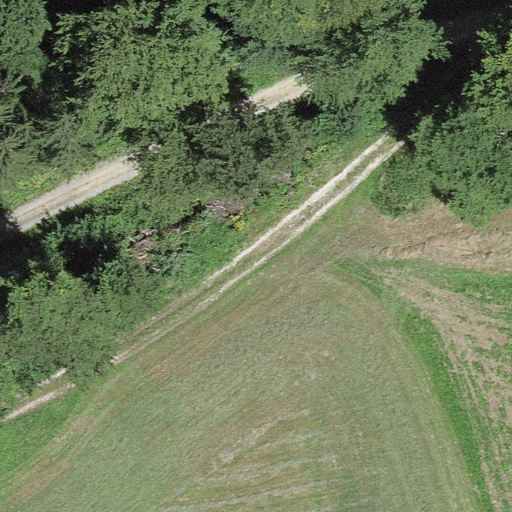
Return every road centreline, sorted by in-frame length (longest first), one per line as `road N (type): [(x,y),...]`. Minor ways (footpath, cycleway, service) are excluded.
road 1 (track): [(0,403),(102,364),(305,221),(453,85),(511,5)]
road 2 (track): [(511,4),(194,125),(0,236)]
